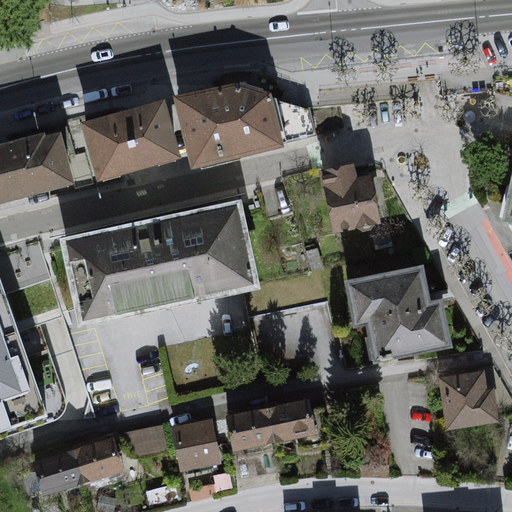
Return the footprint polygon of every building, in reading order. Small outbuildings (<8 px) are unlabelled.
[(511,97),(511,74),(493,75),(494,85),(496,92),(511,97)] [(235,81),(174,95),(192,168),(284,146),(283,141),(273,97),(272,93),(235,81)] [(309,108),(273,97),(283,141),(316,135),(309,108)] [(170,98),(83,122),(100,181),(186,157),(170,98)] [(62,128),(0,144),(0,201),(77,180),(62,128)] [(354,167),(319,173),(331,236),(386,225),(377,178),(357,182),(354,167)] [(511,173),(502,221),(511,222),(511,173)] [(241,199),(59,237),(78,327),(260,289),(241,199)] [(422,269),(347,281),(355,327),(372,325),(377,357),(449,345),(441,300),(428,303),(422,269)] [(0,280),(0,429),(45,414),(0,280)] [(485,372),(438,380),(447,435),(501,426),(495,389),(488,390),(485,372)] [(310,400),(226,417),(233,451),(317,433),(310,400)] [(211,421),(171,429),(180,472),(220,464),(211,421)] [(162,425),(126,432),(131,456),(167,449),(162,425)] [(111,443),(75,454),(84,485),(121,474),(111,443)] [(75,454),(34,466),(43,496),(84,485),(75,454)]
